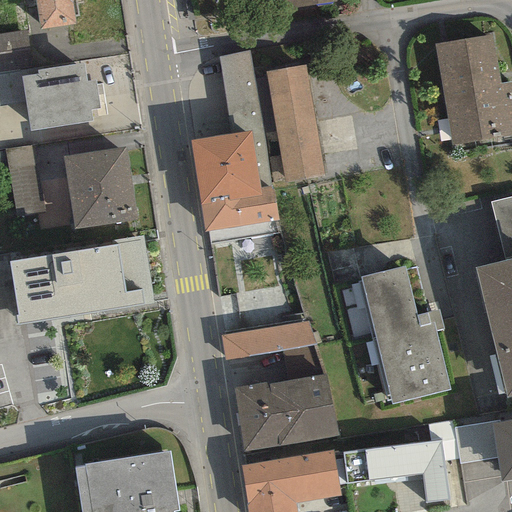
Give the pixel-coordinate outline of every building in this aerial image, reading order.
[(33,0),(38,30),(75,25),(71,0),(33,0)] [(241,0),(195,0),(201,32),(246,24),(241,0)] [(283,0),(285,9),(342,0),(283,0)] [(26,31),(0,34),(0,73),(32,68),(26,31)] [(493,35),(435,45),(452,145),(511,135),(511,82),(511,81),(501,83),(493,35)] [(250,50),(217,56),(230,134),(250,131),(259,189),(272,187),(250,50)] [(37,74),(21,77),(29,131),(92,123),(90,110),(99,108),(95,80),(86,82),(83,63),(36,70),(37,74)] [(305,65),(266,71),(285,183),(324,177),(305,65)] [(230,134),(190,140),(204,232),(208,232),(210,243),(279,233),(272,187),(259,189),(250,131),(230,134)] [(128,146),(63,155),(73,229),(139,220),(128,146)] [(511,196),(491,202),(505,261),(511,259),(511,196)] [(113,245),(9,262),(18,315),(12,316),(14,325),(153,303),(143,236),(112,241),(113,245)] [(511,259),(505,261),(474,268),(505,399),(511,397),(511,259)] [(405,266),(361,277),(390,404),(449,390),(435,330),(443,329),(438,309),(417,314),(405,266)] [(222,328),(225,356),(315,346),(312,318),(222,328)] [(267,382),(232,388),(243,452),(337,436),(326,374),(268,384),(267,382)] [(427,424),(430,442),(441,440),(443,461),(458,459),(453,427),(452,420),(427,424)] [(511,420),(491,424),(496,458),(500,482),(511,480),(511,420)] [(491,422),(453,427),(458,459),(458,464),(496,458),(491,424),(491,422)] [(430,442),(343,452),(346,483),(422,474),(426,503),(448,500),(443,461),(441,440),(430,442)] [(75,471),(81,511),(176,511),(178,511),(169,453),(85,465),(85,469),(75,471)] [(339,494),(333,458),(241,473),(247,511),(294,511),(294,508),(340,501),(339,494)]
